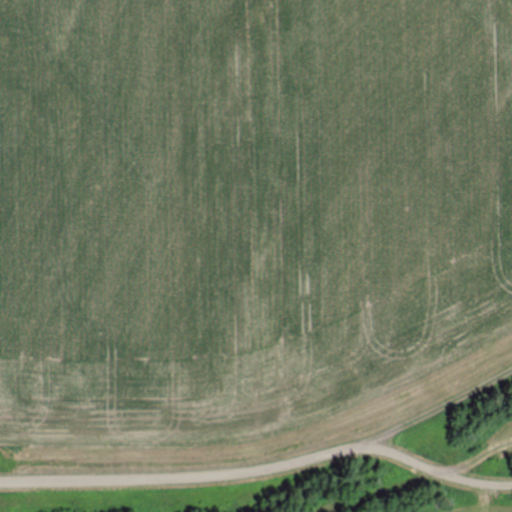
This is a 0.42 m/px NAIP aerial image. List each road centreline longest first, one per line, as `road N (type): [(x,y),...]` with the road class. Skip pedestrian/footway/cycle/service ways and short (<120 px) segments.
road 1 (residential): [(0,477),(205,478),(349,449)]
road 2 (residential): [(349,449),(392,452),(470,484),(511,484)]
